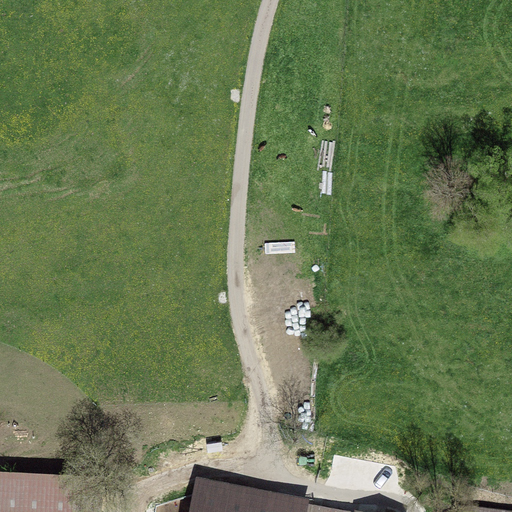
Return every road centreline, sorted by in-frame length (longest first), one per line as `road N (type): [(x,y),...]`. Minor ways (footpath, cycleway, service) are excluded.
road 1 (track): [(271,0),(254,56),(234,247),(244,354),(267,416),(263,471),(382,496),(409,511)]
road 2 (track): [(263,471),(230,466),(151,481),(135,497),(134,511)]
